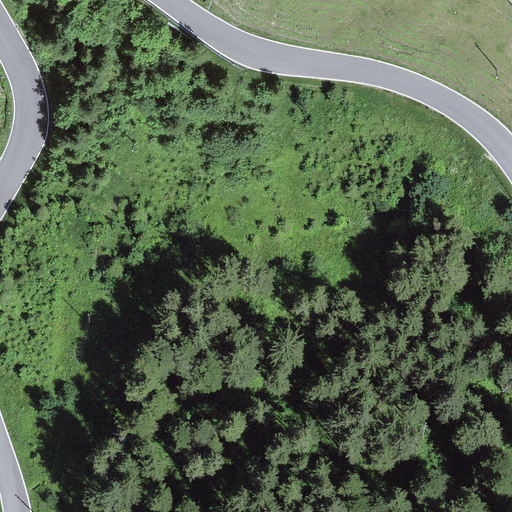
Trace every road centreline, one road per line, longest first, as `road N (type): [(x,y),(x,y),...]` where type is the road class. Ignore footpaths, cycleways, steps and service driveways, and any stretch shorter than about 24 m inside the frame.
road 1 (tertiary): [(511,155),(468,114),(416,85),(260,53),(168,0)]
road 2 (tertiary): [(0,31),(28,87),(29,109),(0,188)]
